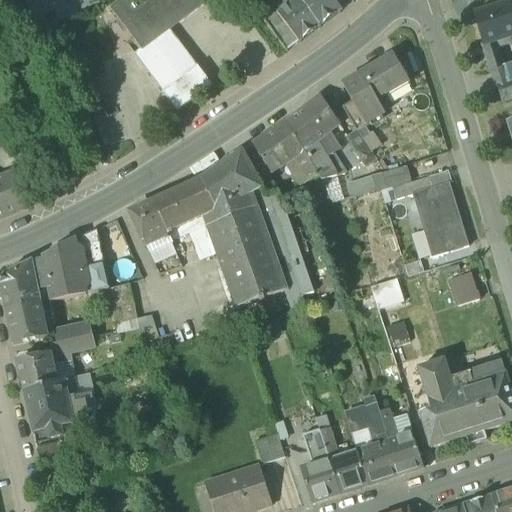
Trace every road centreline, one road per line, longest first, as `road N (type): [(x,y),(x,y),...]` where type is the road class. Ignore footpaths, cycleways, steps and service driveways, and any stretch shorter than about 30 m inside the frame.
road 1 (secondary): [(0,255),(172,165),(284,92),(401,0)]
road 2 (residential): [(429,0),(511,269)]
road 3 (residential): [(374,511),(511,465)]
road 4 (residential): [(0,378),(35,511)]
